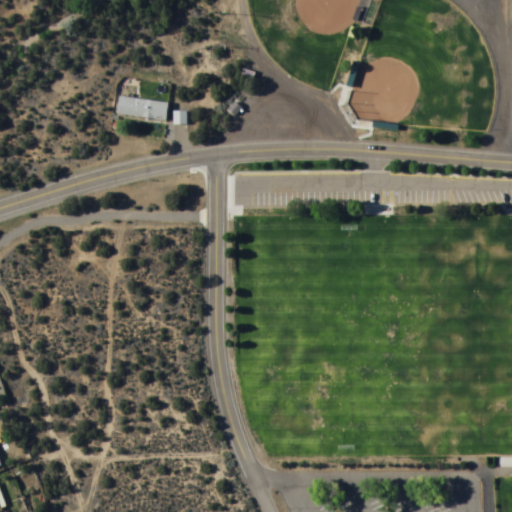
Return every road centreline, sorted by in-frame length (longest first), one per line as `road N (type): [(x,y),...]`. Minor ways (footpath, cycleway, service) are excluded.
road 1 (residential): [(0,218),(219,162),(313,157),(511,166)]
road 2 (residential): [(219,162),(225,361),(234,413),(277,511)]
road 3 (residential): [(508,0),(506,166)]
